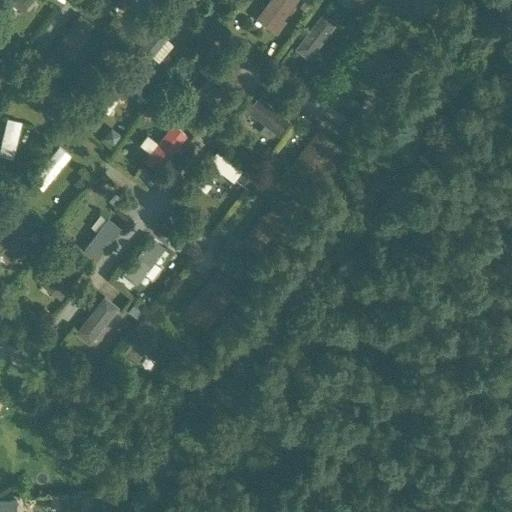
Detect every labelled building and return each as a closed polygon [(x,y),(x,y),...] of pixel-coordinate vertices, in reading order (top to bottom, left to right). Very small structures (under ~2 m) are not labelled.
[(268,0),(257,17),(275,30),(296,0),(268,0)] [(410,0),(432,15),(441,3),(437,0),(410,0)] [(322,10),(293,48),(308,60),(337,22),(322,10)] [(55,45),(69,55),(94,22),(80,12),(55,45)] [(175,23),(167,16),(162,22),(170,29),(175,23)] [(171,32),(158,22),(133,51),(146,62),(151,56),(157,61),(172,44),(166,38),(171,32)] [(355,75),(376,91),(399,61),(378,45),(355,75)] [(182,106),(196,117),(225,82),(211,70),(182,106)] [(107,113),(124,89),(112,80),(95,104),(107,113)] [(147,100),(139,94),(135,100),(143,106),(147,100)] [(257,95),(245,110),(278,135),(289,120),(257,95)] [(59,108),(50,101),(42,112),(51,119),(59,108)] [(166,116),(148,103),(142,113),(153,121),(154,119),(161,124),(166,116)] [(0,147),(0,154),(13,157),(21,120),(7,117),(0,147)] [(157,171),(186,134),(171,122),(156,141),(146,133),(138,144),(149,152),(143,160),(157,171)] [(293,161),(314,177),(339,143),(319,127),(293,161)] [(42,189),(70,154),(59,145),(31,180),(42,189)] [(193,180),(206,190),(221,170),(234,179),(243,168),(218,149),(193,180)] [(237,179),(248,187),(255,177),(244,169),(237,179)] [(88,180),(82,174),(72,183),(79,190),(88,180)] [(108,189),(100,183),(94,191),(102,197),(108,189)] [(243,240),(258,251),(293,205),(278,194),(243,240)] [(0,225),(0,251),(10,259),(36,227),(13,209),(0,225)] [(96,259),(121,227),(108,216),(83,249),(96,259)] [(222,236),(227,229),(221,225),(216,231),(222,236)] [(164,247),(150,236),(120,273),(134,284),(164,247)] [(42,283),(60,298),(84,267),(66,253),(42,283)] [(191,301),(213,318),(240,284),(218,267),(191,301)] [(88,345),(118,307),(103,295),(73,333),(88,345)] [(133,303),(126,311),(137,320),(144,312),(133,303)] [(124,351),(136,361),(163,328),(151,318),(124,351)] [(178,336),(170,345),(182,356),(190,347),(178,336)] [(88,494),(86,510),(102,511),(103,496),(88,494)] [(0,511),(12,511),(13,500),(16,501),(16,498),(0,499),(0,511)]
